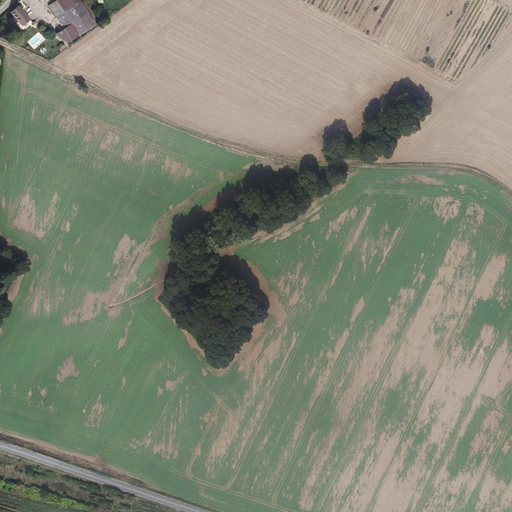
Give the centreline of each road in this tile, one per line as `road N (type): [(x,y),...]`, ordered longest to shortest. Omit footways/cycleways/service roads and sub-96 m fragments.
road 1 (track): [(0,40),(128,106),(257,152),(336,166),(460,169),(511,193)]
road 2 (tertiary): [(200,511),(0,446)]
